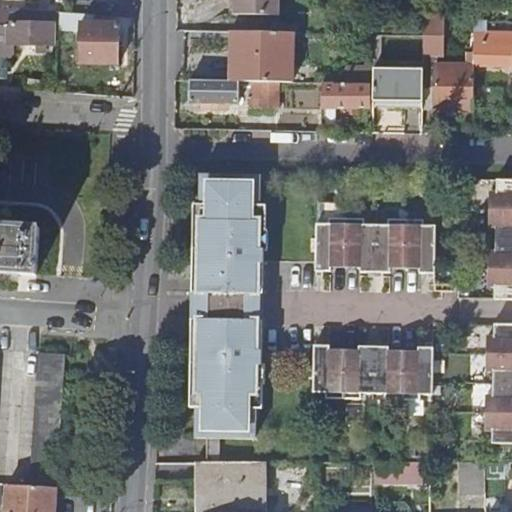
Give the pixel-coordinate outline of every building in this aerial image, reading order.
[(278,0),(234,0),(234,13),(278,13),(278,0)] [(59,14),(0,9),(0,52),(8,53),(8,44),(37,45),(37,52),(45,52),(45,45),(53,45),(53,24),(58,24),(59,14)] [(70,32),(71,15),(59,14),(58,24),(57,32),(70,32)] [(425,14),(424,34),(423,69),(423,82),(436,82),(436,108),(473,109),(474,52),(469,52),(469,65),(436,66),(436,55),(444,55),(445,14),(425,14)] [(105,24),(93,24),(81,24),(80,64),(117,64),(118,25),(105,24)] [(233,80),(239,80),(262,80),(279,80),(292,81),(293,31),(234,30),(233,80)] [(511,31),(485,31),(485,45),(482,45),(482,65),(511,65),(511,31)] [(373,83),(373,101),(422,102),(423,82),(423,69),(374,68),(373,83)] [(233,80),(190,79),(190,103),(239,103),(239,80),(233,80)] [(279,106),(279,80),(262,80),(261,106),(279,106)] [(323,132),(337,132),(337,115),(336,114),(336,109),(348,109),(356,109),(370,108),(370,85),(348,85),(348,81),(323,81),(323,132)] [(422,102),(423,108),(436,108),(436,82),(423,82),(422,102)] [(201,204),(195,204),(194,266),(194,308),(193,319),(193,331),(192,408),(198,408),(198,438),(258,438),(259,409),(265,409),(265,384),(267,384),(268,364),(264,364),(264,351),(263,351),(264,320),(264,309),(264,293),(264,264),(265,264),(266,250),(269,250),(270,230),(268,230),(268,205),(262,205),(262,177),(202,176),(201,204)] [(498,193),(492,193),(491,228),(498,228),(498,252),(491,252),(491,287),(498,287),(497,299),(511,299),(511,181),(498,181),(498,193)] [(368,220),(333,219),(333,225),(320,225),(319,272),(335,272),(335,263),(364,263),(364,272),(394,273),(394,264),(424,264),(423,274),(437,274),(438,274),(439,227),(426,226),(426,221),(392,220),(392,226),(368,226),(368,220)] [(0,272),(35,275),(39,229),(0,226),(0,272)] [(511,323),(497,324),(497,336),(490,336),(490,371),(496,371),(496,395),(489,395),(489,430),(496,430),(496,442),(511,441),(511,323)] [(334,346),(318,346),(318,393),(330,393),(330,399),(365,400),(365,394),(389,394),(389,400),(423,401),(423,395),(436,395),(437,348),(436,348),(422,348),(422,357),(393,356),(393,347),(363,347),(363,356),(334,355),(334,346)] [(27,486),(55,488),(61,354),(34,353),(27,486)] [(195,478),(195,511),(257,511),(258,504),(268,504),(267,478),(259,478),(258,461),(200,461),(201,478),(195,478)] [(430,461),(374,461),(375,482),(430,483),(430,461)] [(485,461),(460,461),(460,492),(485,492),(485,478),(485,461)] [(504,461),(485,461),(485,478),(504,477),(504,461)] [(0,497),(5,497),(4,511),(53,511),(55,488),(27,486),(0,485),(0,497)]
